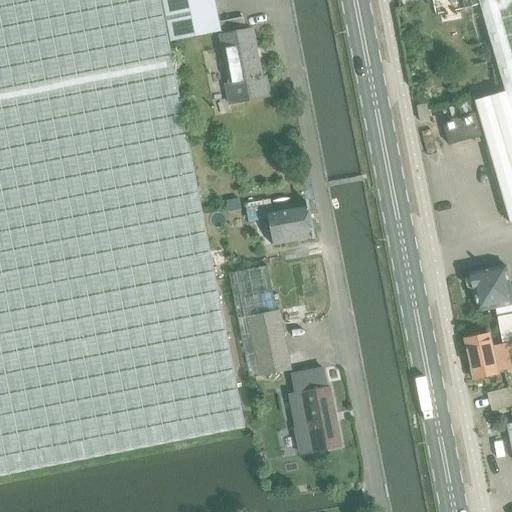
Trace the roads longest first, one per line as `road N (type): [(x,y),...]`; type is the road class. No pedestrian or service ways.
road 1 (unclassified): [(380,511),(281,0)]
road 2 (primary): [(353,0),(451,511)]
